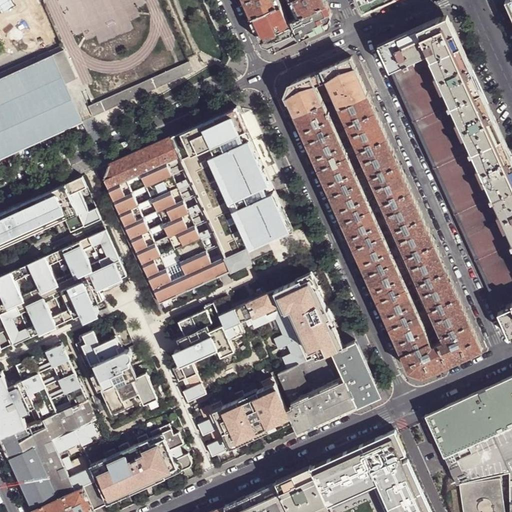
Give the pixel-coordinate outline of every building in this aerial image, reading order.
[(249,9),(253,17),(283,3),(281,0),(247,0),(245,1),(249,9)] [(291,0),(299,16),(329,2),(327,0),(291,0)] [(359,0),(364,10),(386,0),(359,0)] [(283,3),(253,17),(256,24),(264,43),(270,45),(276,43),(278,48),(287,44),(297,40),(296,37),(307,32),(309,35),(327,27),(326,24),(330,20),(333,14),(332,11),(329,2),(299,16),(295,18),(287,1),(283,3)] [(475,259),(510,336),(511,334),(511,154),(493,111),(449,14),(424,25),(380,44),(475,259)] [(52,50),(67,84),(77,79),(63,46),(52,50)] [(0,158),(83,121),(67,84),(52,50),(0,73),(0,158)] [(293,83),(288,96),(296,114),(324,101),(325,101),(330,99),(336,96),(341,107),(342,106),(369,94),(352,56),(340,62),(298,80),(293,83)] [(170,83),(195,72),(190,61),(89,106),(94,117),(170,83)] [(372,101),(369,94),(342,106),(341,107),(348,123),(376,110),(372,101)] [(308,141),(337,128),(325,101),(324,101),(296,114),(303,130),(308,141)] [(229,260),(225,262),(229,271),(253,261),(250,254),(247,248),(292,228),(238,107),(211,119),(173,136),(229,260)] [(376,110),(348,123),(360,149),(388,136),(382,121),(376,110)] [(320,167),(349,154),(337,128),(308,141),(315,155),(320,167)] [(173,136),(162,141),(167,152),(164,153),(168,162),(179,157),(188,178),(178,183),(181,190),(191,185),(199,203),(189,208),(192,215),(203,211),(210,228),(200,232),(204,240),(214,235),(222,253),(212,258),(215,265),(218,264),(222,274),(229,271),(225,262),(229,260),(173,136)] [(388,136),(360,149),(364,159),(372,176),(400,162),(393,148),(388,136)] [(167,152),(162,141),(134,154),(111,164),(106,178),(162,302),(222,274),(218,264),(215,265),(212,258),(204,240),(200,232),(192,215),(189,208),(181,190),(178,183),(168,162),(164,153),(167,152)] [(360,149),(349,154),(353,163),(359,161),(364,159),(360,149)] [(332,194),(361,180),(353,163),(349,154),(320,167),(327,183),(332,194)] [(400,162),(372,176),(383,202),(412,189),(405,174),(400,162)] [(0,213),(0,350),(3,350),(0,343),(0,244),(68,214),(76,230),(103,218),(98,207),(90,210),(81,190),(89,187),(84,176),(0,213)] [(344,220),(373,207),(361,180),(332,194),(339,209),(344,220)] [(412,189),(383,202),(395,228),(424,215),(417,201),(412,189)] [(356,246),(385,233),(373,207),(344,220),(350,235),(356,246)] [(424,215),(395,228),(407,255),(436,242),(429,227),(424,215)] [(128,275),(108,229),(0,277),(0,287),(7,302),(0,304),(0,310),(15,344),(83,313),(86,318),(100,311),(97,303),(104,299),(99,288),(128,275)] [(362,262),(368,273),(396,260),(385,233),(356,246),(362,262)] [(436,242),(407,255),(415,272),(419,281),(448,269),(440,251),(436,242)] [(374,287),(379,299),(408,286),(404,277),(396,260),(368,273),(374,287)] [(453,280),(448,269),(419,281),(431,308),(459,295),(453,280)] [(404,277),(408,286),(414,284),(419,281),(415,272),(404,277)] [(284,358),(288,369),(299,364),(299,365),(335,350),(345,346),(335,323),(332,325),(330,318),(332,317),(314,276),(303,281),(302,278),(220,314),(217,316),(214,309),(209,311),(208,309),(207,309),(180,321),(186,334),(190,344),(183,347),(176,351),(182,364),(174,368),(180,381),(188,377),(193,387),(184,391),(189,402),(208,393),(192,360),(219,348),(223,356),(236,350),(231,338),(244,333),(239,323),(251,318),(255,328),(277,318),(285,335),(275,340),(279,349),(289,345),(293,354),(284,358)] [(386,314),(391,326),(420,313),(408,286),(379,299),(386,314)] [(459,295),(431,308),(443,334),(471,322),(465,307),(459,295)] [(206,306),(207,309),(208,309),(209,311),(214,309),(217,316),(220,314),(215,302),(206,306)] [(398,340),(403,352),(432,340),(420,313),(391,326),(398,340)] [(483,348),(471,322),(443,334),(445,339),(440,342),(449,363),(467,355),(483,348)] [(88,341),(84,343),(78,346),(91,375),(97,373),(105,391),(100,394),(108,413),(128,404),(125,399),(140,392),(150,414),(165,407),(161,397),(164,396),(158,384),(154,386),(147,372),(138,376),(131,359),(132,358),(133,356),(134,354),(133,352),(131,350),(129,349),(126,349),(124,350),(118,336),(101,343),(95,329),(85,334),(88,341)] [(179,338),(183,347),(190,344),(186,334),(179,338)] [(377,385),(357,340),(345,346),(335,350),(358,404),(368,400),(374,397),(377,385)] [(434,370),(449,363),(440,342),(434,344),(432,340),(403,352),(411,369),(424,374),(434,370)] [(3,370),(0,371),(0,435),(25,492),(33,510),(77,490),(71,477),(68,470),(63,460),(60,453),(54,440),(54,439),(97,419),(63,344),(48,351),(53,362),(55,366),(59,375),(61,379),(65,388),(67,392),(71,401),(56,408),(52,399),(50,395),(46,386),(44,381),(39,372),(38,368),(33,357),(18,364),(24,379),(10,385),(3,370)] [(280,372),(295,406),(290,408),(293,414),(295,419),(300,430),(329,417),(358,404),(335,350),(299,365),(299,364),(288,369),(280,372)] [(53,362),(38,368),(39,372),(55,366),(53,362)] [(59,375),(44,381),(46,386),(61,379),(59,375)] [(258,430),(293,414),(290,408),(289,408),(275,376),(264,381),(266,387),(260,389),(258,384),(248,388),(251,394),(247,395),(245,390),(235,394),(238,399),(240,404),(227,409),(225,405),(223,400),(204,409),(209,419),(201,423),(206,434),(214,431),(218,440),(210,444),(216,455),(234,447),(232,442),(258,430)] [(440,443),(459,484),(471,481),(510,471),(511,502),(511,376),(437,410),(426,415),(421,417),(434,445),(440,443)] [(65,388),(50,395),(52,399),(67,392),(65,388)] [(238,399),(225,405),(227,409),(240,404),(238,399)] [(232,442),(234,447),(295,419),(293,414),(258,430),(232,442)] [(93,422),(54,440),(60,453),(83,443),(84,446),(94,441),(92,437),(99,434),(93,422)] [(71,477),(77,490),(85,487),(96,510),(116,501),(169,477),(190,468),(192,466),(193,464),(193,461),(190,454),(185,456),(181,446),(186,444),(181,433),(176,435),(171,424),(153,432),(155,437),(150,439),(148,435),(139,439),(141,443),(132,448),(129,443),(120,447),(122,452),(118,454),(116,449),(107,453),(109,458),(92,465),(93,468),(71,477)] [(432,511),(396,428),(312,466),(329,504),(373,484),(385,511),(432,511)] [(70,457),(63,460),(68,470),(75,467),(70,457)] [(281,480),(278,481),(292,511),(297,511),(298,511),(332,511),(329,504),(312,466),(304,470),(281,480)] [(508,511),(504,478),(464,483),(467,511),(508,511)] [(248,495),(225,505),(228,511),(292,511),(278,481),(273,484),(248,495)] [(77,490),(33,510),(34,511),(96,511),(96,510),(85,487),(77,490)]
